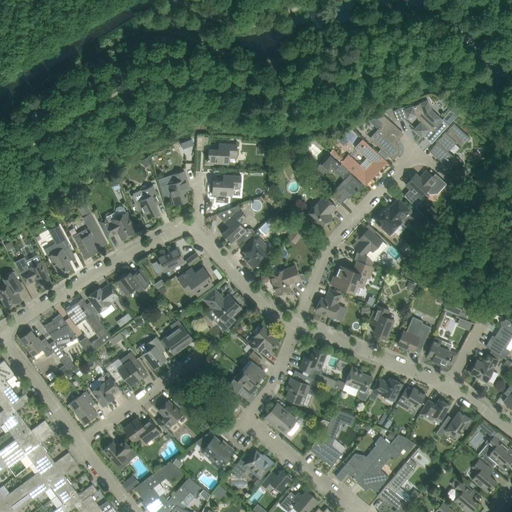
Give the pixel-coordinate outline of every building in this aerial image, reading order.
[(404,107),(394,111),(394,112),(398,121),(407,118),(407,119),(414,116),(417,115),(419,118),(418,119),(421,122),(414,130),(422,137),(423,136),(432,143),(448,125),(431,110),(428,101),(420,104),(413,107),(413,106),(404,109),(404,107)] [(382,124),(373,134),(380,140),(376,144),(393,160),(397,156),(398,154),(399,153),(399,152),(399,151),(399,150),(399,149),(399,148),(399,147),(399,146),(398,145),(398,144),(397,144),(397,143),(396,142),(399,139),(389,130),(394,125),(383,115),(375,118),(382,124)] [(438,143),(430,151),(450,170),(451,169),(456,164),(457,166),(462,161),(456,156),(455,157),(448,151),(456,142),(462,147),(470,138),(455,124),(447,133),(445,131),(436,141),(438,143)] [(344,159),(341,163),(352,172),(356,176),(366,185),(374,176),(375,175),(377,176),(379,174),(378,172),(387,162),(380,155),(363,139),(355,147),(367,158),(360,165),(349,154),(344,159)] [(187,141),(181,143),(183,149),(189,147),(187,141)] [(209,149),(209,153),(208,163),(229,164),(229,157),(237,157),(237,145),(223,144),(222,150),(209,149)] [(352,172),(341,163),(336,158),(330,153),(320,164),(327,171),(331,167),(344,179),(344,180),(342,187),(340,190),(337,188),(331,194),(341,204),(350,194),(352,196),(362,185),(350,174),(352,172)] [(149,157),(142,160),(143,164),(144,165),(151,162),(151,160),(149,157)] [(310,175),(317,181),(321,177),(314,170),(310,175)] [(410,189),(404,196),(414,205),(416,207),(423,199),(421,197),(424,194),(427,190),(431,194),(439,194),(447,184),(439,176),(436,179),(432,175),(427,171),(421,176),(420,178),(419,176),(416,174),(413,176),(406,185),(410,189)] [(177,182),(168,185),(171,195),(174,205),(188,200),(187,197),(187,195),(186,195),(186,194),(185,191),(190,189),(189,186),(186,176),(185,172),(175,175),(174,175),(175,176),(177,182)] [(212,195),(222,195),(233,196),(233,187),(241,187),(242,176),(237,176),(227,175),(226,182),(219,181),(219,180),(216,180),(216,181),(213,181),(212,195)] [(117,177),(108,180),(111,186),(119,183),(117,177)] [(134,195),(132,196),(136,203),(138,201),(143,211),(147,220),(160,214),(157,208),(155,205),(161,202),(159,199),(157,193),(153,186),(143,190),(142,191),(141,190),(133,194),(134,195)] [(306,216),(314,223),(321,230),(333,217),(330,215),(336,207),(324,196),(317,204),(317,203),(306,216)] [(387,208),(375,221),(383,228),(390,234),(401,221),(403,223),(408,217),(425,232),(433,223),(433,222),(414,205),(409,209),(406,206),(398,199),(388,210),(387,208)] [(81,235),(74,238),(81,250),(85,259),(99,252),(97,249),(108,244),(103,235),(91,212),(87,204),(80,208),(85,216),(83,217),(88,228),(91,233),(82,238),(81,235)] [(231,244),(236,240),(239,238),(243,243),(241,245),(241,244),(240,245),(255,232),(252,229),(248,228),(246,230),(240,223),(246,218),(239,210),(241,208),(239,205),(218,213),(218,215),(229,227),(222,234),(228,241),(229,243),(230,243),(231,244)] [(127,212),(126,213),(124,208),(120,207),(116,209),(116,213),(118,217),(112,220),(113,221),(109,223),(106,216),(98,221),(107,238),(119,232),(122,239),(136,232),(132,225),(133,224),(127,212)] [(434,213),(429,218),(433,222),(438,216),(434,213)] [(300,220),(293,230),(301,237),(308,244),(315,236),(301,222),(300,220)] [(58,242),(45,249),(46,250),(49,256),(54,266),(59,275),(73,267),(69,261),(68,258),(73,255),(75,258),(76,258),(71,249),(68,243),(69,243),(60,226),(49,232),(54,242),(57,240),(58,242)] [(354,259),(357,260),(373,266),(372,263),(387,246),(369,229),(359,239),(361,241),(354,248),(358,251),(354,259)] [(249,242),(241,249),(246,254),(245,255),(244,256),(243,257),(244,258),(245,260),(253,268),(256,266),(257,266),(257,267),(258,267),(259,267),(259,266),(260,266),(260,265),(261,265),(261,264),(261,263),(260,263),(260,262),(261,261),(268,254),(268,253),(271,250),(267,245),(260,237),(256,241),(253,238),(249,242)] [(11,241),(5,245),(7,250),(14,247),(11,241)] [(158,260),(152,263),(157,275),(164,271),(175,266),(184,261),(177,247),(156,257),(158,260)] [(186,260),(190,265),(200,258),(196,253),(186,260)] [(21,273),(22,276),(27,284),(35,280),(38,285),(50,279),(46,272),(47,271),(42,261),(41,261),(38,256),(37,256),(40,262),(29,267),(24,258),(16,263),(22,273),(21,273)] [(373,266),(357,260),(354,270),(340,265),(335,277),(334,277),(331,284),(354,293),(357,286),(363,288),(367,278),(369,279),(374,267),(373,266)] [(270,266),(268,270),(270,275),(278,294),(290,290),(289,287),(291,287),(292,285),(291,283),(300,279),(295,266),(283,271),(283,270),(279,272),(277,266),(273,265),(270,266)] [(192,267),(184,273),(177,278),(190,295),(194,292),(197,295),(213,283),(211,280),(212,278),(203,267),(196,272),(192,267)] [(117,281),(123,289),(127,295),(137,288),(139,291),(151,283),(140,269),(132,275),(130,272),(126,274),(126,273),(120,277),(121,278),(117,281)] [(6,284),(0,287),(0,297),(2,301),(7,309),(22,300),(17,292),(24,288),(20,283),(15,275),(13,272),(3,278),(6,284)] [(91,301),(87,304),(89,306),(95,315),(99,312),(111,303),(110,302),(118,296),(115,292),(109,284),(101,290),(100,288),(88,297),(91,301)] [(213,310),(220,318),(216,322),(226,330),(236,319),(232,316),(241,308),(229,295),(223,300),(221,297),(222,297),(215,289),(204,299),(214,309),(213,310)] [(321,298),(316,311),(334,318),(338,309),(340,305),(338,304),(342,294),(341,294),(342,292),(337,289),(336,292),(329,289),(326,299),(321,298)] [(439,294),(436,300),(444,303),(446,296),(439,294)] [(465,301),(450,296),(444,309),(459,315),(465,301)] [(83,298),(65,311),(71,319),(76,326),(85,319),(99,337),(94,341),(91,343),(86,337),(80,341),(90,354),(99,347),(112,338),(109,333),(95,315),(89,306),(87,304),(83,298)] [(370,306),(361,308),(362,315),(371,314),(370,306)] [(371,324),(377,326),(374,333),(387,338),(394,319),(387,317),(389,310),(378,306),(371,324)] [(128,313),(124,316),(128,322),(133,318),(128,313)] [(44,326),(50,334),(62,350),(68,346),(66,344),(78,338),(60,314),(55,318),(56,319),(44,326)] [(398,344),(407,348),(414,351),(415,348),(421,350),(431,327),(422,323),(423,321),(413,317),(406,332),(403,331),(398,344)] [(490,339),(486,346),(494,351),(505,358),(510,351),(511,347),(511,322),(506,319),(504,321),(500,322),(502,326),(495,337),(493,340),(490,339)] [(163,339),(160,342),(166,350),(168,348),(170,350),(170,349),(174,354),(188,343),(187,342),(192,338),(186,330),(179,320),(170,326),(174,331),(163,339)] [(248,343),(252,346),(259,353),(265,346),(270,350),(278,340),(262,326),(248,343)] [(42,349),(48,357),(55,351),(45,338),(41,341),(38,337),(36,338),(31,331),(21,339),(33,355),(42,349)] [(120,332),(110,340),(114,345),(124,338),(121,334),(120,332)] [(138,348),(143,354),(154,369),(166,359),(162,353),(166,350),(156,337),(145,345),(144,344),(138,348)] [(446,366),(447,364),(449,365),(454,363),(457,353),(450,350),(452,344),(434,337),(428,354),(433,356),(432,360),(446,366)] [(304,357),(299,368),(309,372),(309,373),(308,376),(316,380),(321,382),(321,383),(334,389),(337,381),(322,374),(323,371),(320,370),(323,362),(327,353),(314,347),(310,359),(304,357)] [(251,361),(243,370),(259,384),(260,382),(258,381),(265,372),(258,366),(263,360),(253,351),(248,358),(251,361)] [(137,370),(142,366),(131,352),(120,360),(124,365),(118,369),(130,386),(143,377),(137,370)] [(60,358),(69,370),(74,365),(66,354),(60,358)] [(498,360),(496,358),(487,354),(482,362),(477,360),(470,373),(487,382),(494,369),(494,368),(498,360)] [(511,362),(506,359),(503,364),(510,368),(511,369),(511,362)] [(0,387),(12,404),(20,398),(7,381),(15,375),(5,360),(0,363),(0,387)] [(65,365),(59,369),(61,371),(62,373),(68,370),(65,365)] [(348,376),(345,383),(359,389),(357,393),(359,398),(367,402),(369,398),(373,390),(368,388),(369,386),(373,377),(362,373),(359,371),(359,370),(352,367),(348,376)] [(70,369),(65,373),(69,379),(74,375),(70,369)] [(259,384),(243,370),(243,371),(241,369),(228,385),(238,393),(243,387),(251,393),(259,384)] [(52,372),(47,376),(50,380),(56,376),(52,372)] [(299,381),(292,378),(291,378),(288,385),(291,386),(286,398),(299,404),(305,391),(313,394),(316,395),(321,383),(321,382),(316,380),(308,376),(302,374),(299,381)] [(221,376),(218,379),(225,385),(227,382),(221,376)] [(92,391),(97,398),(103,406),(115,398),(112,394),(119,388),(112,378),(104,383),(103,383),(92,391)] [(379,378),(375,387),(373,390),(379,393),(382,394),(382,395),(394,401),(402,384),(390,378),(388,382),(379,378)] [(357,393),(359,389),(345,383),(342,391),(355,396),(357,393)] [(0,404),(4,410),(12,404),(0,387),(0,404)] [(405,388),(400,396),(397,403),(409,410),(411,406),(417,409),(425,394),(413,388),(411,391),(405,388)] [(379,393),(373,390),(369,398),(375,401),(379,393)] [(87,391),(77,398),(69,404),(85,425),(98,415),(92,406),(96,403),(87,391)] [(305,391),(299,404),(308,407),(313,394),(305,391)] [(508,396),(503,402),(511,408),(511,407),(511,406),(511,393),(509,397),(508,396)] [(12,404),(17,410),(31,400),(26,394),(20,398),(12,404)] [(428,400),(423,408),(420,413),(432,420),(434,417),(440,421),(450,405),(439,399),(436,404),(428,400)] [(157,422),(164,429),(166,431),(173,424),(183,414),(168,400),(159,410),(163,415),(157,422)] [(0,425),(3,423),(9,431),(24,420),(17,410),(12,404),(4,410),(0,412),(0,425)] [(277,404),(266,417),(267,418),(268,417),(277,425),(276,426),(285,433),(286,432),(289,435),(290,435),(292,435),(294,434),(299,428),(299,426),(299,425),(299,423),(296,421),(296,420),(285,410),(277,404)] [(324,459),(324,460),(332,466),(343,453),(342,452),(332,445),(335,439),(341,422),(352,426),(355,417),(335,409),(329,423),(327,428),(325,430),(325,431),(324,432),(309,449),(319,457),(320,456),(324,459)] [(443,423),(438,431),(436,433),(441,437),(446,431),(457,438),(465,427),(467,428),(472,421),(470,419),(459,411),(453,419),(448,426),(443,423)] [(449,415),(443,423),(448,426),(453,419),(449,415)] [(124,429),(130,437),(134,442),(141,436),(146,443),(160,432),(151,419),(143,425),(138,418),(124,429)] [(0,450),(0,454),(4,460),(50,426),(45,420),(31,430),(24,420),(9,431),(15,439),(0,450)] [(317,423),(316,426),(317,427),(324,432),(325,431),(325,430),(327,428),(329,423),(329,422),(324,420),(317,423)] [(497,433),(487,424),(482,429),(493,438),(497,433)] [(50,426),(4,460),(10,468),(21,460),(27,455),(33,463),(48,452),(40,442),(54,432),(50,426)] [(390,431),(387,438),(393,440),(396,433),(390,431)] [(487,444),(480,453),(495,466),(496,464),(503,469),(511,458),(511,450),(509,448),(506,445),(509,441),(498,432),(497,433),(493,438),(488,443),(487,444)] [(225,445),(221,442),(214,436),(212,438),(207,434),(196,443),(203,449),(202,451),(214,461),(212,463),(218,468),(233,450),(226,444),(225,445)] [(358,482),(357,483),(364,489),(368,485),(370,487),(376,492),(382,484),(389,477),(380,469),(392,456),(396,459),(401,453),(400,453),(403,449),(408,453),(415,444),(407,438),(399,434),(390,444),(358,482)] [(351,476),(358,482),(390,444),(381,436),(375,443),(377,445),(366,457),(365,456),(355,453),(336,476),(341,481),(349,472),(351,473),(351,476)] [(335,439),(332,445),(342,452),(346,448),(335,439)] [(130,461),(137,455),(124,440),(117,446),(113,441),(103,449),(118,466),(127,458),(130,461)] [(235,467),(231,471),(237,475),(242,469),(245,472),(248,468),(260,478),(267,470),(273,463),(267,457),(265,458),(263,456),(256,450),(246,463),(241,459),(235,467)] [(22,485),(27,492),(73,458),(69,452),(55,462),(48,452),(33,463),(39,472),(22,485)] [(33,463),(27,455),(21,460),(27,468),(33,463)] [(73,458),(27,492),(33,500),(51,487),(57,495),(71,485),(64,475),(78,464),(73,458)] [(177,459),(173,463),(179,467),(182,463),(177,459)] [(384,488),(378,496),(386,504),(388,501),(397,508),(399,510),(406,501),(411,496),(400,487),(415,470),(414,469),(417,465),(411,459),(407,463),(406,462),(384,488)] [(493,471),(490,469),(479,459),(472,467),(478,472),(472,479),(488,492),(489,491),(490,491),(491,489),(497,482),(489,475),(493,471)] [(0,474),(10,468),(4,460),(0,462),(0,474)] [(149,511),(157,511),(167,501),(162,494),(165,492),(159,483),(166,478),(160,469),(135,488),(147,505),(145,507),(149,511)] [(265,478),(261,483),(270,491),(273,487),(273,486),(274,486),(280,491),(285,486),(292,478),(282,469),(277,475),(272,471),(265,478)] [(167,501),(157,511),(189,511),(184,509),(195,496),(193,495),(201,487),(189,477),(167,501)] [(451,489),(448,493),(448,496),(454,501),(462,508),(467,511),(471,511),(478,503),(476,501),(477,501),(475,499),(474,500),(471,497),(474,493),(475,492),(474,492),(472,490),(464,484),(461,480),(454,489),(451,489)] [(129,482),(124,486),(128,491),(133,487),(129,482)] [(93,484),(79,494),(84,501),(91,495),(97,490),(93,484)] [(0,487),(0,491),(4,497),(10,493),(4,485),(0,487)] [(0,511),(27,492),(22,485),(10,493),(4,497),(0,491),(0,511)] [(58,508),(51,511),(68,511),(76,507),(84,501),(79,494),(79,495),(71,485),(57,495),(51,499),(58,508)] [(220,485),(214,494),(220,499),(227,491),(220,485)] [(284,499),(280,505),(288,511),(289,511),(294,507),(299,511),(306,511),(313,505),(314,505),(318,500),(307,490),(303,495),(302,495),(299,492),(297,495),(296,496),(291,491),(284,499)] [(406,501),(411,504),(419,494),(415,490),(411,496),(406,501)] [(17,511),(33,500),(27,492),(0,511),(17,511)] [(84,501),(92,511),(117,511),(113,506),(104,511),(103,511),(91,495),(84,501)] [(92,511),(84,501),(76,507),(79,511),(92,511)] [(403,511),(411,504),(406,501),(399,510),(397,508),(393,511),(403,511)] [(454,511),(443,502),(436,510),(437,511),(454,511)]
